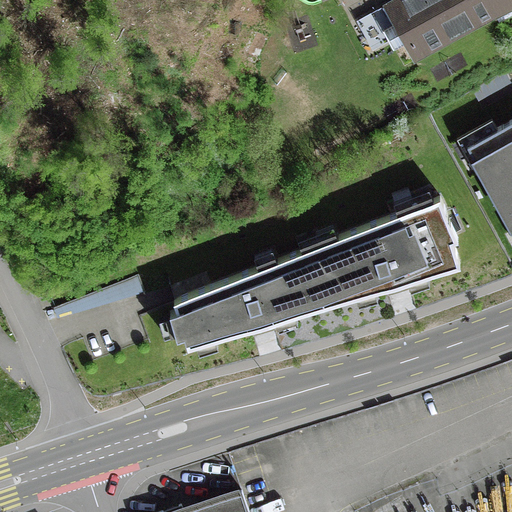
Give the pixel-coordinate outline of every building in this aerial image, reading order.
[(511,0),(392,0),(356,21),(362,32),(389,17),(411,58),(511,2),(511,0)] [(511,261),(511,117),(445,154),(506,265),(511,261)] [(295,238),(300,249),(317,305),(458,263),(450,240),(455,238),(438,196),(431,199),(427,188),(409,194),(413,206),(318,243),(313,231),(295,238)] [(300,249),(172,299),(175,309),(168,311),(168,314),(156,318),(162,335),(174,332),(175,335),(182,333),(185,345),(317,305),(300,249)] [(181,510),(179,505),(157,511),(247,511),(239,489),(181,510)]
